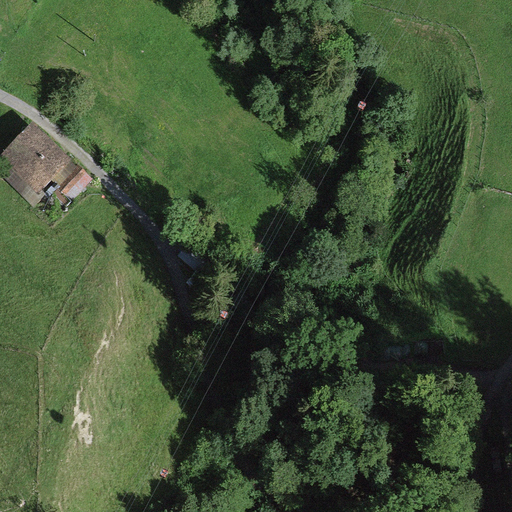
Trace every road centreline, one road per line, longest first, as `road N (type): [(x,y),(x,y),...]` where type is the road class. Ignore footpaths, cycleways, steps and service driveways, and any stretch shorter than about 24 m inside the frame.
road 1 (track): [(0,95),(44,118),(144,217),(175,262),(216,409),(259,482),(295,511)]
road 2 (track): [(385,511),(416,406),(459,385),(503,403)]
